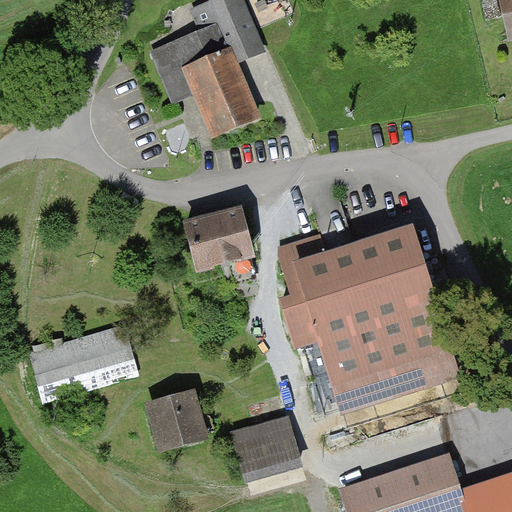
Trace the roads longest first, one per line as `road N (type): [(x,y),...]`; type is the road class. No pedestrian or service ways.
road 1 (unclassified): [(410,157),(184,193),(120,176),(45,125)]
road 2 (unclassified): [(410,157),(511,339)]
road 3 (unclassified): [(45,125),(84,86),(125,0)]
